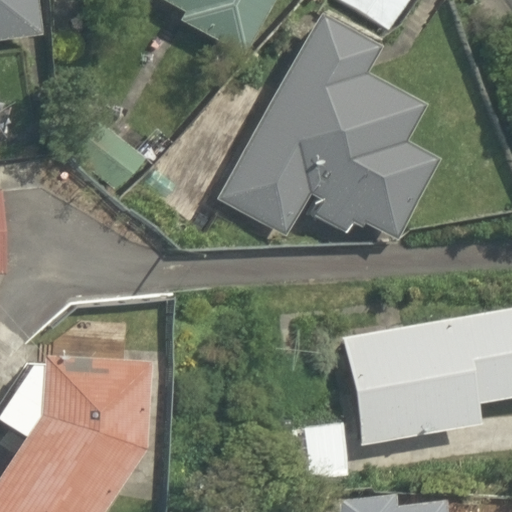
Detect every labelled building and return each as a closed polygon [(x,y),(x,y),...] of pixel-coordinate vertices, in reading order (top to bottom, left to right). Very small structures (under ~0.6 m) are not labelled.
[(0,0),(0,43),(37,38),(31,0),(0,0)] [(152,0),(181,15),(176,24),(240,58),(271,0),(152,0)] [(407,0),(334,0),(386,32),(407,0)] [(364,76),(377,50),(316,16),(212,200),(282,239),(306,198),(318,205),(310,218),(342,236),(349,226),(357,231),(360,226),(392,245),(436,162),(403,145),(423,107),(364,76)] [(64,153),(113,193),(140,160),(92,120),(64,153)] [(511,400),(511,308),(338,339),(357,448),(477,427),(473,407),(511,400)] [(0,511),(102,511),(142,452),(148,365),(41,359),(41,366),(27,365),(0,404),(0,424),(24,438),(0,472),(0,511)] [(264,482),(345,474),(340,424),(258,433),(264,482)] [(390,496),(334,503),(335,511),(442,511),(442,503),(392,509),(390,496)]
